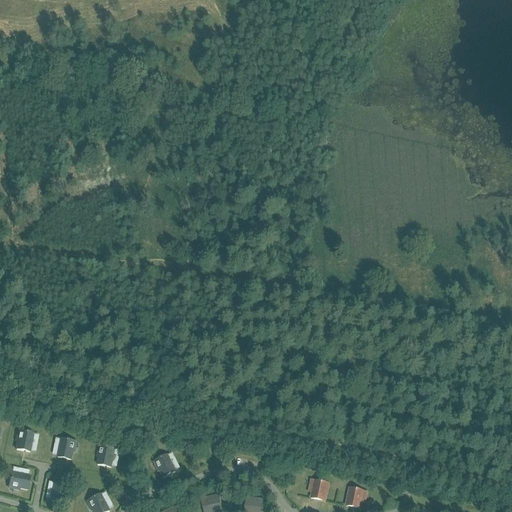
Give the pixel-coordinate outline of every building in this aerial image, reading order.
[(20,432),(16,451),(30,453),(32,440),(37,441),(38,436),(33,435),(20,432)] [(61,445),(58,459),(71,461),(75,442),(62,440),(62,441),(56,440),(55,444),(61,445)] [(101,447),(98,466),(111,469),(114,455),(119,456),(120,452),(115,451),(115,450),(101,447)] [(155,462),(163,479),(176,473),(170,461),(174,459),(172,454),(168,457),(167,456),(155,462)] [(9,487),(28,491),(30,478),(17,475),(18,470),(13,469),(12,474),(9,487)] [(312,493),(311,499),(325,502),(329,484),(315,481),(314,487),(310,486),(308,492),(312,493)] [(54,484),(49,483),(48,488),(53,489),(51,502),(64,505),(68,486),(54,484)] [(350,489),(346,506),(360,509),(361,504),(365,505),(367,498),(363,498),(364,492),(350,489)] [(89,502),(94,511),(109,511),(103,500),(108,498),(106,494),(101,496),(101,495),(89,502)] [(221,511),(218,495),(200,499),(203,511),(221,511)] [(244,511),(262,511),(264,499),(246,497),(244,511)]
